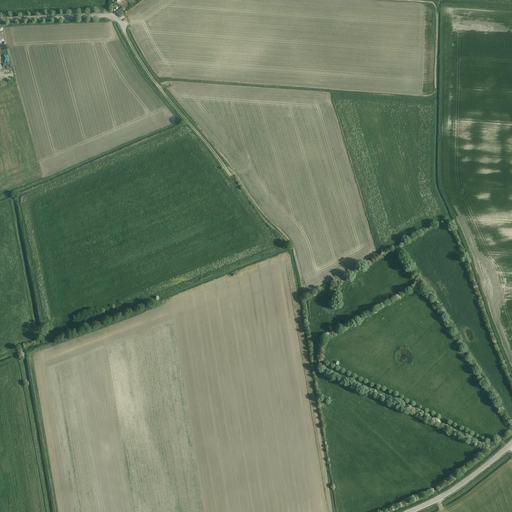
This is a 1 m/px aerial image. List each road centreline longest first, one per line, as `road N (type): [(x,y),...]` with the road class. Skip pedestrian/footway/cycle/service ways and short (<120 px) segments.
road 1 (track): [(304,293),(377,251),(325,95),(156,81)]
road 2 (track): [(304,293),(314,362),(490,445),(511,444)]
road 3 (track): [(156,81),(260,211),(289,235),(304,293)]
road 4 (unclassified): [(0,21),(114,16),(123,27)]
road 5 (unclassified): [(409,511),(450,492),(511,443)]
